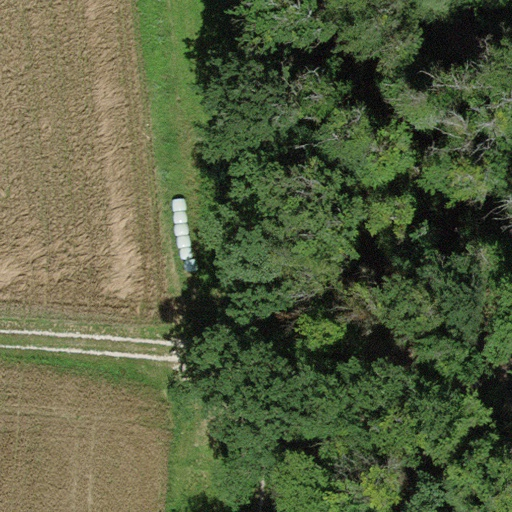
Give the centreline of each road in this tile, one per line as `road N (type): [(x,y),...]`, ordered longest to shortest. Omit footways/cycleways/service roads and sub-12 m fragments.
road 1 (track): [(207,511),(226,0)]
road 2 (track): [(0,347),(209,347)]
